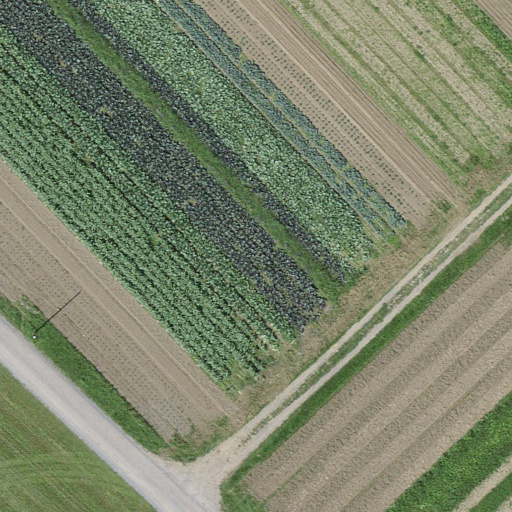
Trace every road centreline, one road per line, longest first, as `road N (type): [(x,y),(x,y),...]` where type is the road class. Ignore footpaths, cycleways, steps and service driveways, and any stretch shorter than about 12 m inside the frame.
road 1 (track): [(178,504),(511,192)]
road 2 (track): [(0,338),(187,511)]
